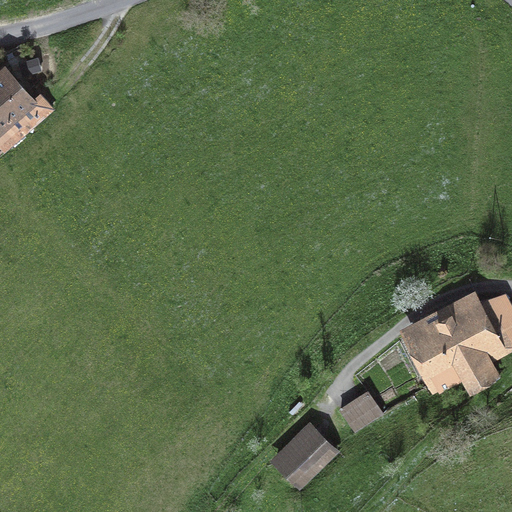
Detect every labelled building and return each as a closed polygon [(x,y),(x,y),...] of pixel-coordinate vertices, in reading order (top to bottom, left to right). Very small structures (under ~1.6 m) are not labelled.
[(20,49),(5,56),(16,79),(31,72),(20,49)] [(4,72),(0,75),(0,131),(32,103),(4,72)] [(481,303),(413,339),(446,404),(498,377),(489,360),(511,348),(511,313),(503,295),(483,306),(481,303)] [(341,413),(357,442),(386,427),(370,397),(341,413)] [(311,428),(274,464),(296,486),(332,451),(311,428)]
